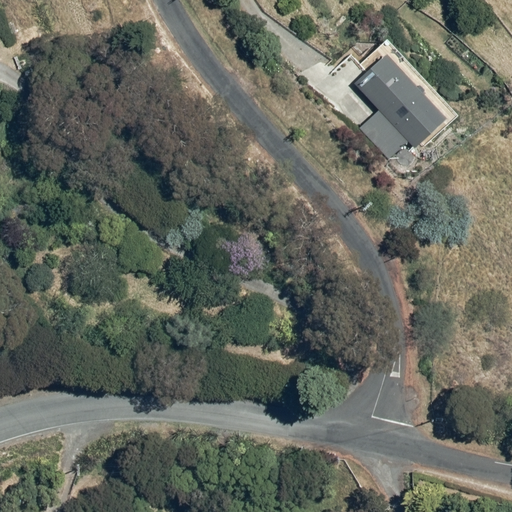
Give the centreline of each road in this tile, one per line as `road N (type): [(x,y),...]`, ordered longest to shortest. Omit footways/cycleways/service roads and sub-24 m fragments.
road 1 (unclassified): [(148,0),(209,83),(356,234),(377,280),(383,323),(385,373),(368,436)]
road 2 (unclassified): [(0,417),(81,402),(166,400),(368,436)]
road 3 (unclassified): [(368,436),(511,473)]
